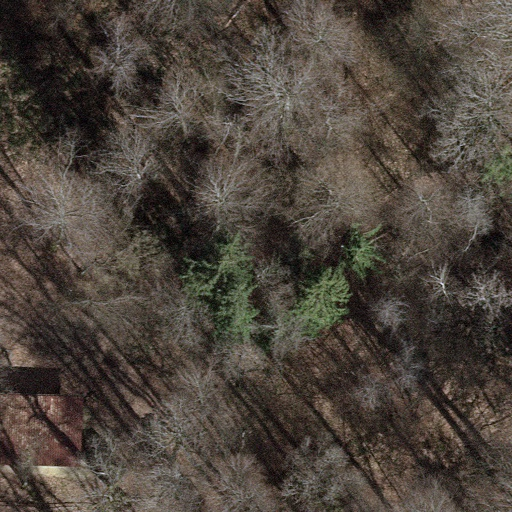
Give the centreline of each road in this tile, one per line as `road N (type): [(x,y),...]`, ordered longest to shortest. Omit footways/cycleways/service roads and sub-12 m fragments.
road 1 (track): [(0,316),(511,117)]
road 2 (track): [(0,326),(511,442)]
